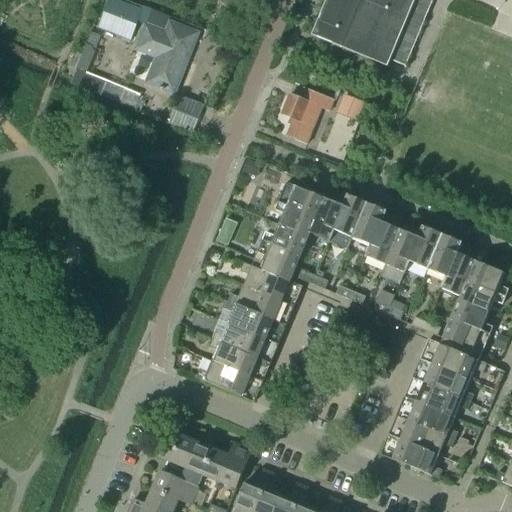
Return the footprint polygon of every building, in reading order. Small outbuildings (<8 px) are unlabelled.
[(110,0),(107,0),(97,28),(130,41),(142,13),(110,0)] [(421,29),(432,0),(326,0),(311,37),(387,69),(390,62),(404,68),(421,29)] [(165,28),(168,19),(151,13),(148,21),(165,28)] [(172,93),(194,36),(170,26),(166,36),(145,28),(137,50),(155,57),(151,68),(153,69),(148,83),(160,88),(160,90),(164,91),(164,90),(172,93)] [(139,98),(84,74),(92,53),(88,52),(90,47),(86,46),(71,83),(140,112),(143,104),(137,101),(139,98)] [(306,146),(320,110),(328,113),(333,101),(304,90),(299,101),(288,97),(281,115),(295,121),(293,126),(290,125),(286,138),(306,146)] [(309,235),(324,200),(285,184),(274,212),(282,215),(278,226),(308,239),(309,235)] [(328,243),(347,197),(346,197),(342,207),(324,200),(309,235),(328,243)] [(351,240),(366,205),(347,197),(328,243),(329,244),(334,233),(351,240)] [(366,259),(385,213),(366,205),(351,240),(369,247),(365,258),(366,259)] [(385,267),(399,232),(381,224),(386,213),(385,213),(366,259),(385,267)] [(284,274),(295,248),(303,251),(308,239),(278,226),(272,224),(268,235),(265,234),(253,261),(262,265),(261,268),(259,271),(289,284),(290,281),(292,277),(284,274)] [(403,275),(423,228),(422,228),(417,239),(399,232),(385,267),(403,275)] [(427,271),(441,236),(423,228),(403,275),(404,275),(409,264),(427,271)] [(441,290),(460,244),(441,236),(427,271),(445,279),(440,290),(441,290)] [(460,298),(475,263),(457,255),(461,244),(460,244),(441,290),(460,298)] [(508,291),(499,287),(504,275),(475,263),(460,298),(458,302),(488,314),(493,303),(501,306),(508,291)] [(289,284),(259,271),(243,264),(239,273),(247,276),(243,288),(281,303),(289,284)] [(310,285),(314,277),(300,272),(297,280),(310,285)] [(324,291),(327,283),(314,277),(310,285),(324,291)] [(348,301),(351,293),(338,287),(335,295),(348,301)] [(281,303),(243,288),(238,299),(230,295),(227,303),(273,322),(281,303)] [(362,307),(365,299),(351,293),(348,301),(362,307)] [(486,344),(492,329),(484,325),(488,314),(458,302),(454,313),(461,316),(450,343),(442,340),(441,344),(440,346),(470,359),(471,356),(472,353),(477,340),(486,344)] [(265,341),(273,322),(227,303),(224,311),(232,314),(227,325),(265,341)] [(386,317),(389,308),(376,303),(372,311),(386,317)] [(399,322),(402,314),(389,308),(386,317),(399,322)] [(423,332),(427,324),(413,319),(410,327),(423,332)] [(437,338),(440,330),(427,324),(423,332),(437,338)] [(257,360),(265,341),(227,325),(223,337),(214,333),(211,341),(257,360)] [(249,379),(257,360),(211,341),(208,348),(216,352),(211,363),(249,379)] [(486,366),(470,359),(440,346),(431,366),(470,382),(474,371),(482,374),(486,366)] [(241,398),(249,379),(211,363),(207,374),(199,371),(195,379),(241,398)] [(465,393),(470,382),(431,366),(424,385),(470,404),(473,397),(465,393)] [(470,404),(424,385),(416,404),(454,420),(459,408),(467,412),(470,404)] [(449,431),(454,420),(416,404),(408,422),(454,442),(457,434),(449,431)] [(454,442),(408,422),(400,441),(438,457),(443,446),(451,449),(454,442)] [(185,470),(195,444),(180,437),(183,430),(168,424),(154,457),(167,462),(185,470)] [(433,468),(438,457),(400,441),(392,461),(438,480),(442,472),(433,468)] [(223,470),(207,464),(212,451),(195,444),(185,470),(202,477),(214,482),(213,485),(215,486),(217,483),(218,483),(223,470)] [(235,491),(246,465),(251,452),(233,445),(227,457),(212,451),(207,464),(223,470),(218,483),(217,483),(215,486),(217,487),(219,484),(235,491)] [(180,482),(185,470),(167,462),(162,474),(180,482)] [(511,465),(510,465),(506,476),(497,473),(494,482),(511,489),(511,465)] [(197,489),(202,477),(185,470),(180,482),(197,489)] [(253,511),(269,474),(262,471),(257,482),(261,484),(260,488),(245,482),(233,511),(253,511)] [(197,489),(180,482),(162,474),(159,472),(152,490),(165,495),(157,511),(173,511),(177,502),(190,507),(197,489)] [(273,511),(280,496),(266,491),(268,487),(272,488),(277,477),(269,474),(253,511),(273,511)] [(292,511),(303,488),(295,485),(291,496),(295,498),(293,502),(280,496),(273,511),(292,511)] [(312,511),(313,510),(300,505),(301,501),(306,502),(310,491),(303,488),(292,511),(312,511)] [(157,511),(165,495),(152,490),(145,506),(133,501),(128,511),(157,511)] [(331,511),(336,502),(328,498),(324,509),(328,511),(327,511),(317,511),(313,510),(312,511),(331,511)] [(340,511),(343,505),(336,502),(331,511),(340,511)]
